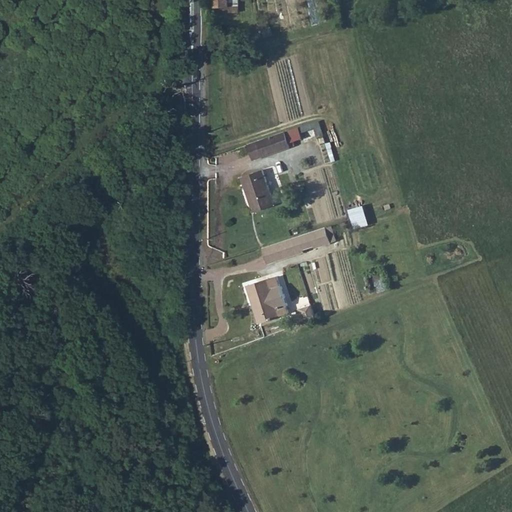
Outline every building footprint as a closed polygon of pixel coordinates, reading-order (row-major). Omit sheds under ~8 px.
[(240,0),(233,0),(207,0),(207,1),(213,2),(213,7),(221,7),(221,14),(239,15),(240,0)] [(253,157),(291,144),(287,131),(249,143),(253,157)] [(241,176),(249,207),(271,199),(263,170),(241,176)] [(271,199),(249,207),(250,211),(273,205),(271,199)] [(356,227),(371,222),(365,203),(350,208),(356,227)] [(332,225),(315,231),(320,244),(337,238),(332,225)] [(320,244),(315,231),(257,250),(261,263),(305,249),(304,247),(314,244),(315,246),(320,244)] [(261,324),(290,312),(278,276),(248,287),(261,324)] [(307,319),(317,315),(313,304),(304,308),(307,319)]
